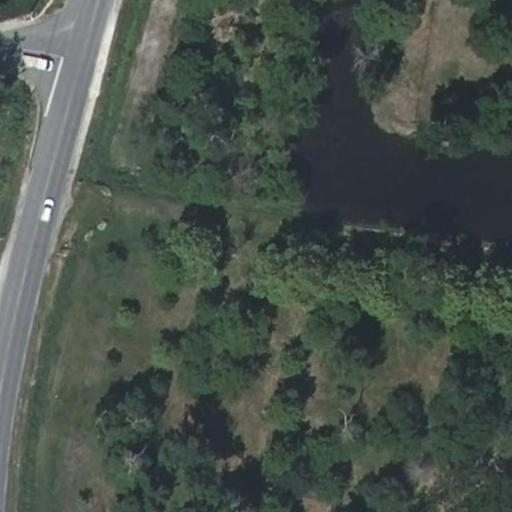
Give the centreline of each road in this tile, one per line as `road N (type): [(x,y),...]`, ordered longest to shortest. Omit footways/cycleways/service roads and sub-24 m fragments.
road 1 (track): [(511,264),(43,193)]
road 2 (tertiary): [(0,393),(82,56)]
